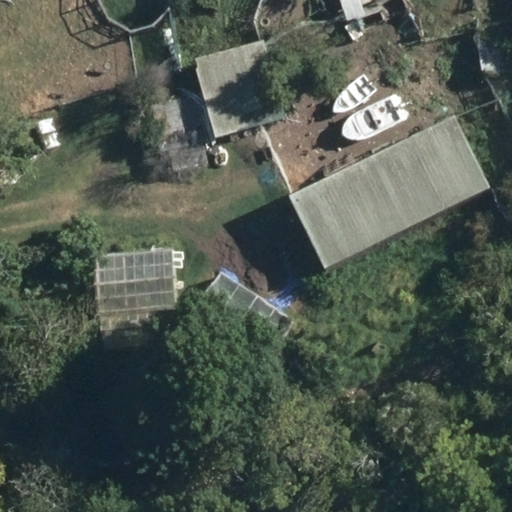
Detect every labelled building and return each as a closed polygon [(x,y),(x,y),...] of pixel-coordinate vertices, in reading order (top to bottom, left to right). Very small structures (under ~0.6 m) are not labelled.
[(320,0),(263,0),(274,36),(326,21),(320,0)] [(511,63),(509,30),(473,34),(477,80),(511,77),(511,63)] [(185,70),(208,153),(282,133),(259,50),(185,70)] [(274,216),(309,286),(483,202),(448,132),(274,216)] [(92,320),(163,315),(160,278),(89,283),(92,320)] [(27,409),(26,442),(102,444),(103,411),(27,409)]
